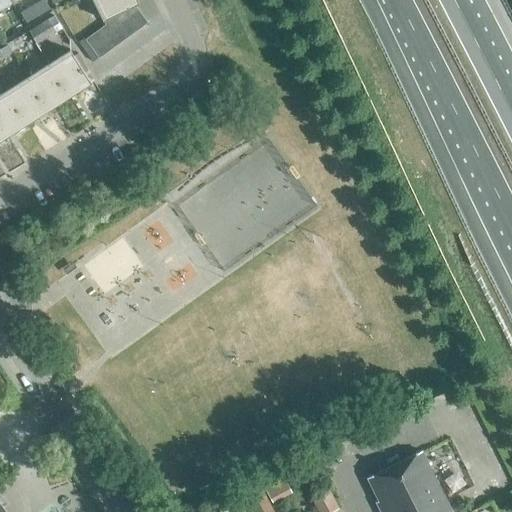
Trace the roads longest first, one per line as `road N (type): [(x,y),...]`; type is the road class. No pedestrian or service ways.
road 1 (unclassified): [(0,199),(177,96),(196,57),(173,0)]
road 2 (motorway): [(395,0),(511,223)]
road 3 (unclassified): [(125,511),(0,322)]
road 4 (motorway): [(511,108),(456,0)]
